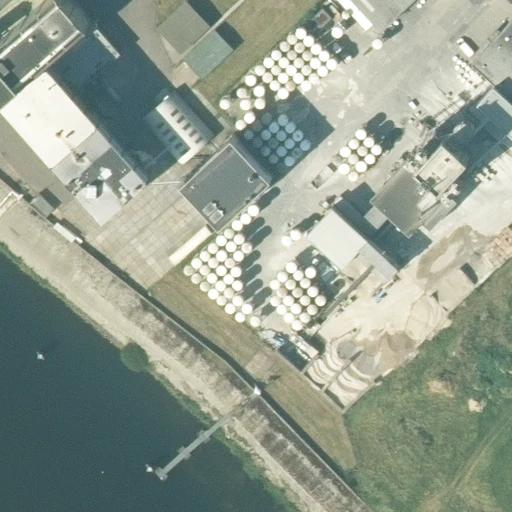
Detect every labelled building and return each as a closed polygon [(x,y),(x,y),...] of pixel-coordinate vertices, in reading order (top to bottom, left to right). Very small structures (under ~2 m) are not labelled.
[(6,102),(106,217),(150,178),(76,93),(121,54),(73,0),(12,0),(0,11),(0,34),(3,38),(0,40),(0,86),(7,95),(9,93),(11,95),(6,99),(6,100),(6,101),(6,102)] [(353,0),(382,30),(414,0),(353,0)] [(186,1),(156,29),(181,55),(211,27),(186,1)] [(305,26),(314,36),(332,18),(323,9),(305,26)] [(511,20),(472,63),(511,100),(511,20)] [(217,27),(185,57),(204,78),(236,48),(217,27)] [(214,135),(175,90),(142,119),(181,164),(214,135)] [(389,216),(410,235),(422,221),(432,230),(457,200),(442,186),(470,156),(447,133),(419,163),(410,156),(370,198),(375,203),(363,217),(377,230),(389,216)] [(234,134),(183,182),(222,224),(273,175),(234,134)] [(37,196),(31,202),(47,218),(54,209),(52,207),(38,194),(37,196)] [(391,275),(400,265),(333,203),(305,232),(344,268),(356,255),(367,265),(373,259),(391,275)]
